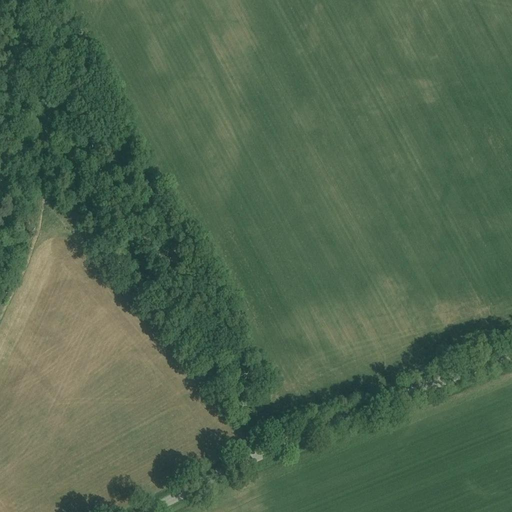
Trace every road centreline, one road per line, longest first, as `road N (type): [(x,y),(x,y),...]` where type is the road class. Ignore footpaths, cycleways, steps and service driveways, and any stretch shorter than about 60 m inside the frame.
road 1 (tertiary): [(144,511),(196,482),(511,353)]
road 2 (track): [(0,162),(15,71),(44,0)]
